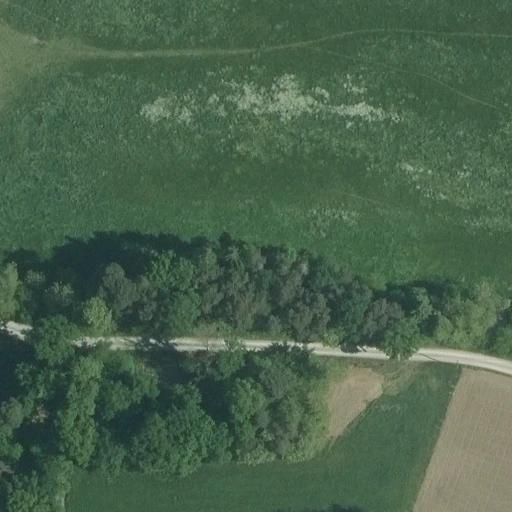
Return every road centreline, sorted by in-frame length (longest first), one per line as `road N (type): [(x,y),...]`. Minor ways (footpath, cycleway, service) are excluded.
road 1 (track): [(511,380),(445,363),(67,345),(0,326)]
road 2 (track): [(67,345),(53,511)]
